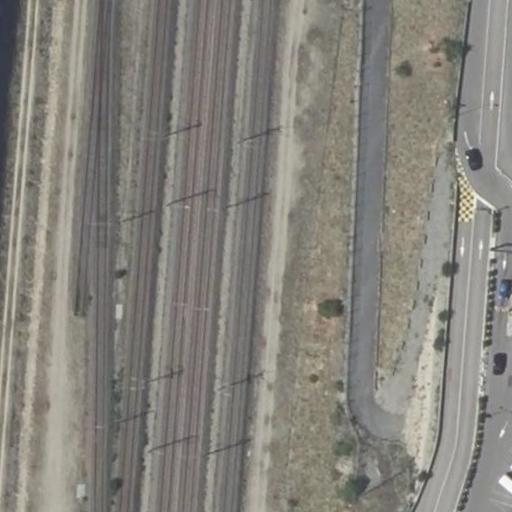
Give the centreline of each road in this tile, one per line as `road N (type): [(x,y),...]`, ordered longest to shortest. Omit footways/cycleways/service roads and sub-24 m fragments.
road 1 (unclassified): [(481,0),(450,415),(424,511)]
road 2 (unclassified): [(445,511),(465,443),(499,0)]
road 3 (track): [(79,0),(50,383)]
road 4 (track): [(0,373),(26,0)]
